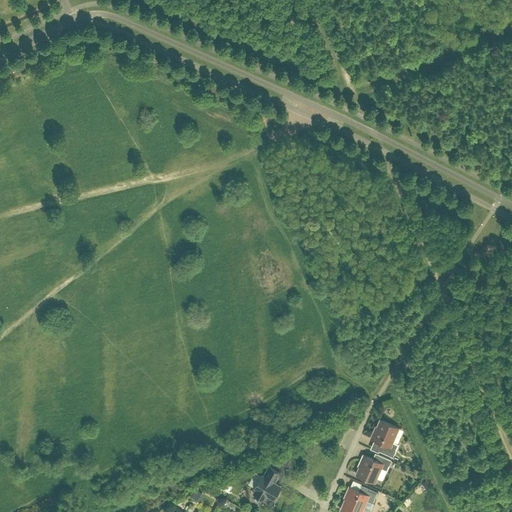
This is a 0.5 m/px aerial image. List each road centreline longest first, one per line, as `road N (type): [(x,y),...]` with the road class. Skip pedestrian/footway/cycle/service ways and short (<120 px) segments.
road 1 (track): [(511,449),(311,0)]
road 2 (unclassified): [(71,21),(109,27),(299,111),(511,218)]
road 3 (unclassified): [(511,205),(112,15),(71,21)]
